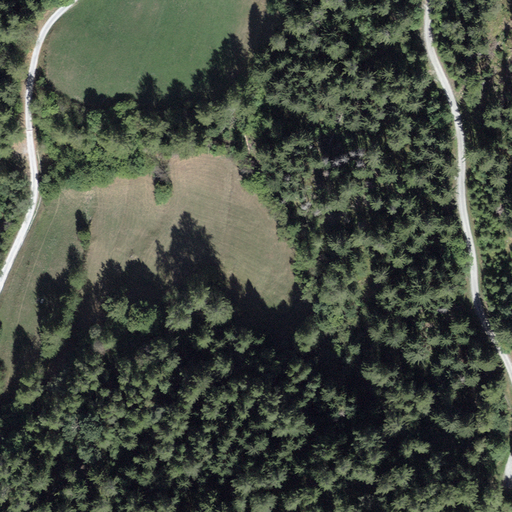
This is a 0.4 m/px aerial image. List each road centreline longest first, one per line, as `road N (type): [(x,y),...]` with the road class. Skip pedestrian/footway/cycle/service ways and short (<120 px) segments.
road 1 (track): [(424,0),(422,32),(455,142),(471,302),(511,391)]
road 2 (track): [(0,280),(34,197),(26,126)]
road 3 (track): [(26,126),(37,38),(71,0)]
